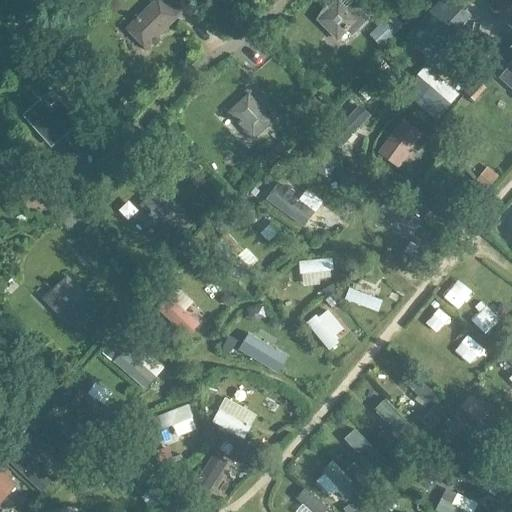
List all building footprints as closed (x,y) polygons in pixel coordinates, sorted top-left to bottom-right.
[(176,20),(156,0),(155,0),(146,9),(125,30),(146,50),(152,45),(158,38),(166,30),(176,20)] [(441,0),(406,38),(410,43),(427,58),(430,61),(471,17),(450,0),(441,0)] [(511,0),(492,0),(487,6),(511,29),(511,0)] [(338,41),(347,32),(352,36),(369,20),(355,5),(357,4),(355,2),(347,10),(338,1),(317,20),(338,41)] [(386,21),(369,36),(381,49),(397,34),(392,28),(386,21)] [(511,66),(500,78),(511,88),(511,47),(503,59),(511,66)] [(477,80),(466,92),(476,101),(487,88),(477,80)] [(249,93),(227,113),(253,141),(274,122),(249,93)] [(44,98),(25,115),(32,124),(52,146),(78,123),(59,102),(52,107),(44,98)] [(331,136),(342,147),(370,117),(371,116),(360,105),(359,106),(331,136)] [(404,120),(381,152),(400,167),(414,147),(420,151),(428,139),(423,134),(404,120)] [(304,140),(300,150),(312,155),(316,145),(304,140)] [(282,142),(271,152),(277,159),(278,160),(289,149),(282,142)] [(349,162),(348,172),(358,173),(359,162),(349,162)] [(488,167),(477,181),(489,190),(499,177),(488,167)] [(389,193),(374,184),(369,193),(384,202),(389,193)] [(315,213),(292,197),(296,193),(285,185),(282,190),(277,186),(266,203),(303,229),(315,213)] [(160,186),(139,205),(167,236),(188,215),(160,186)] [(380,210),(413,233),(422,221),(389,198),(380,210)] [(279,235),(269,225),(259,235),(269,245),(279,235)] [(250,269),(233,251),(237,248),(228,238),(224,242),(221,239),(208,251),(238,281),(250,269)] [(301,274),(319,272),(320,277),(328,276),(327,271),(334,270),(332,258),(299,262),(301,274)] [(90,318),(81,309),(90,300),(67,276),(51,291),(60,300),(51,309),(75,333),(90,318)] [(334,285),(322,290),(326,298),(337,293),(334,285)] [(382,300),(349,288),(345,300),(378,312),(382,300)] [(230,292),(221,299),(228,307),(237,301),(230,292)] [(333,295),(325,301),(332,309),(339,303),(333,295)] [(200,325),(171,297),(158,310),(187,338),(200,325)] [(509,328),(511,323),(511,304),(510,303),(498,321),(509,328)] [(344,317),(380,326),(383,314),(348,304),(344,317)] [(339,343),(334,337),(344,329),(328,311),(319,318),(316,315),(306,323),(329,351),(339,343)] [(483,349),(498,335),(479,315),(464,329),(483,349)] [(107,324),(101,331),(109,338),(116,331),(107,324)] [(229,337),(223,348),(230,352),(237,341),(229,337)] [(110,342),(101,352),(114,362),(121,353),(110,342)] [(293,344),(267,356),(271,365),(298,353),(293,344)] [(295,359),(267,368),(270,378),(298,369),(295,359)] [(120,373),(147,383),(151,374),(136,369),(138,364),(130,361),(128,366),(123,364),(120,373)] [(437,397),(409,371),(401,381),(428,406),(437,397)] [(122,376),(118,385),(145,397),(149,388),(122,376)] [(260,387),(225,377),(221,391),(256,401),(260,387)] [(65,388),(58,395),(66,402),(73,394),(65,388)] [(114,411),(80,389),(71,403),(104,425),(114,411)] [(460,408),(481,428),(491,418),(470,397),(460,407),(460,408)] [(418,435),(384,401),(374,411),(407,445),(418,435)] [(188,405),(153,419),(158,432),(193,418),(188,405)] [(508,413),(502,407),(495,414),(501,420),(508,413)] [(429,413),(421,421),(431,431),(439,423),(438,422),(429,413)] [(40,435),(44,429),(32,421),(28,428),(40,435)] [(81,446),(49,423),(41,435),(73,458),(81,446)] [(25,429),(19,435),(25,441),(31,435),(25,429)] [(385,462),(355,430),(344,440),(362,460),(360,463),(368,472),(371,469),(374,472),(385,462)] [(442,436),(435,442),(442,450),(449,444),(442,436)] [(234,449),(224,443),(220,450),(230,456),(234,449)] [(400,449),(392,456),(399,464),(411,452),(404,445),(400,449)] [(173,458),(167,449),(158,455),(163,464),(173,458)] [(191,489),(206,498),(229,463),(215,453),(191,489)] [(19,455),(10,464),(41,494),(50,485),(42,477),(19,455)] [(332,461),(322,471),(339,489),(335,493),(341,499),(345,496),(348,499),(359,489),(332,461)] [(473,463),(469,474),(502,485),(506,473),(473,463)] [(0,503),(10,491),(16,485),(7,478),(11,473),(0,464),(0,503)] [(158,477),(121,500),(129,511),(165,489),(158,477)] [(468,490),(503,501),(507,490),(472,478),(468,490)] [(305,489),(296,498),(301,503),(297,507),(303,511),(306,511),(309,510),(311,511),(325,511),(328,509),(305,489)] [(402,489),(398,496),(406,501),(409,493),(402,489)] [(441,500),(435,511),(438,511),(465,511),(451,505),(456,495),(446,490),(441,500)]
